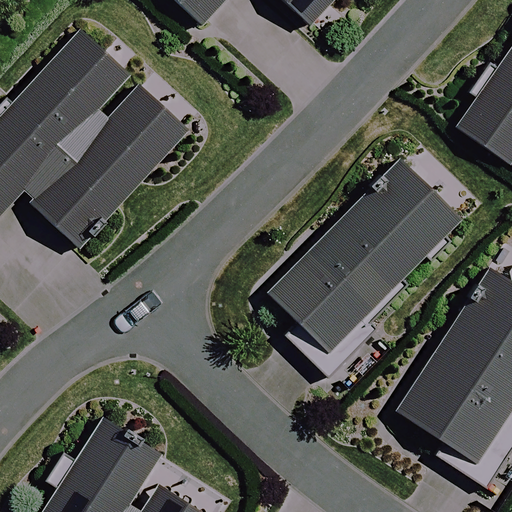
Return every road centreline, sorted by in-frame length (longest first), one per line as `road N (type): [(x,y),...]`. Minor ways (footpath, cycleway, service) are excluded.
road 1 (residential): [(433,0),(144,301)]
road 2 (residential): [(368,511),(215,383),(144,301)]
road 3 (residential): [(144,301),(26,387),(0,420)]
